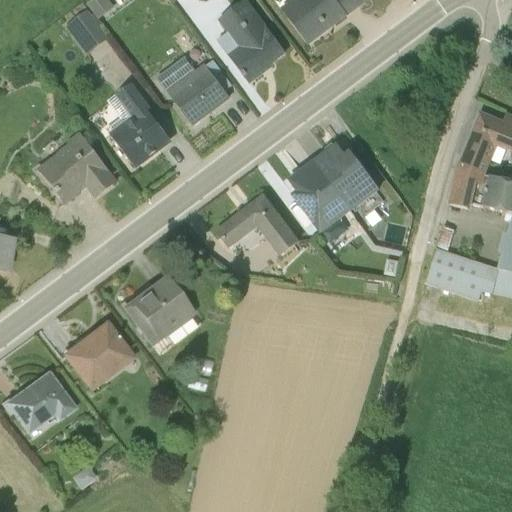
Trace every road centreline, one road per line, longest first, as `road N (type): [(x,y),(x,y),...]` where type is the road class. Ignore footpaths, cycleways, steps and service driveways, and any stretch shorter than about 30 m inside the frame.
road 1 (tertiary): [(0,337),(447,0)]
road 2 (residential): [(404,310),(489,35),(483,0)]
road 3 (track): [(361,511),(404,310)]
